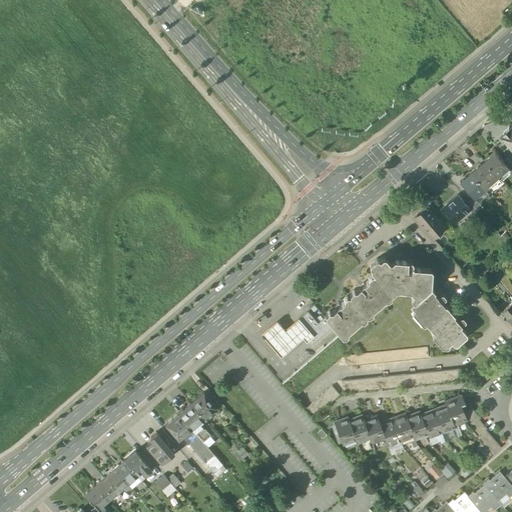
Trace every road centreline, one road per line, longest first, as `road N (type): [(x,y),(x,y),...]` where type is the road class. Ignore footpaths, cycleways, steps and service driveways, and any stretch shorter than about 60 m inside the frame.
road 1 (primary): [(8,502),(346,215)]
road 2 (primary): [(332,197),(31,453)]
road 3 (tertiary): [(332,197),(157,0)]
road 4 (primary): [(511,41),(332,197)]
road 5 (primary): [(346,215),(511,74)]
